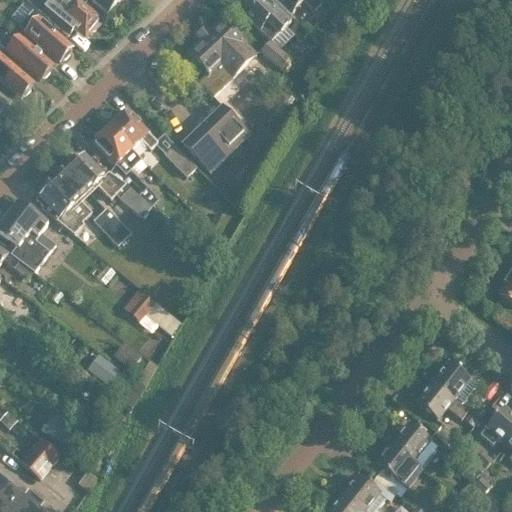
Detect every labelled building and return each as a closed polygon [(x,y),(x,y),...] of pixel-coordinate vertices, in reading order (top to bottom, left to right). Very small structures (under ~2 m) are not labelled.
[(78,33),(85,38),(92,30),(94,31),(98,26),(98,23),(100,20),(75,0),(73,0),(67,7),(58,0),(51,0),(49,4),(44,0),(28,0),(26,3),(50,22),(71,41),(78,33)] [(92,0),(107,12),(116,0),(92,0)] [(255,0),(237,0),(238,4),(235,7),(259,30),(271,41),(289,23),(265,0),(261,0),(259,3),(255,0)] [(288,17),(303,1),(313,11),(322,2),(320,0),(273,0),(281,7),(279,8),(288,17)] [(68,52),(71,49),(46,28),(30,12),(23,18),(16,27),(58,63),(60,61),(63,61),(68,55),(68,52)] [(199,84),(212,98),(233,78),(255,56),(243,44),(244,43),(221,20),(187,54),(207,74),(205,76),(206,77),(199,84)] [(299,40),(304,34),(296,26),(290,32),(299,40)] [(0,39),(0,48),(39,81),(42,77),(45,77),(49,72),(49,69),(51,66),(26,45),(15,36),(12,41),(4,35),(0,39)] [(281,74),(286,69),(264,49),(258,54),(281,74)] [(0,81),(20,99),(23,95),(25,95),(30,89),(30,87),(32,84),(8,64),(0,57),(0,81)] [(249,135),(222,108),(183,146),(210,174),(249,135)] [(108,126),(131,151),(140,142),(150,152),(156,146),(146,135),(147,134),(126,112),(118,120),(116,118),(108,126)] [(158,201),(139,182),(129,172),(140,161),(131,151),(108,126),(99,135),(100,137),(92,145),(113,168),(108,173),(130,190),(152,208),(158,201)] [(186,179),(197,169),(174,146),(164,156),(186,179)] [(103,178),(81,155),(73,163),(69,163),(66,166),(66,170),(59,176),(81,200),(95,187),(109,202),(115,197),(141,220),(151,209),(129,191),(107,175),(103,178)] [(81,200),(59,176),(52,183),(49,182),(44,187),(45,189),(37,197),(46,206),(41,210),(73,236),(82,228),(80,225),(90,216),(77,203),(81,200)] [(10,223),(49,253),(55,246),(39,234),(45,225),(15,202),(6,214),(13,219),(10,223)] [(129,235),(106,211),(104,211),(92,223),(116,248),(129,235)] [(13,219),(6,214),(0,221),(0,235),(17,249),(12,256),(32,271),(34,273),(49,253),(10,223),(13,219)] [(12,256),(0,247),(0,263),(2,261),(26,279),(32,271),(12,256)] [(511,274),(499,294),(511,302),(511,274)] [(137,289),(121,309),(138,321),(153,302),(137,289)] [(113,355),(130,369),(140,356),(123,342),(113,355)] [(97,356),(86,370),(109,387),(118,394),(129,379),(120,373),(97,356)] [(431,384),(452,401),(459,406),(476,386),(447,363),(431,384)] [(466,412),(452,401),(431,384),(414,404),(435,421),(444,409),(459,421),(466,412)] [(479,403),(471,413),(479,419),(486,409),(479,403)] [(491,445),(496,439),(504,446),(511,436),(511,417),(501,409),(484,429),(479,435),(491,445)] [(15,420),(5,412),(0,417),(0,422),(7,429),(15,420)] [(464,420),(473,427),(477,421),(468,414),(464,420)] [(66,422),(54,440),(77,455),(89,437),(66,422)] [(408,424),(392,445),(419,467),(420,467),(419,467),(435,448),(436,447),(425,439),(408,424)] [(21,460),(40,476),(56,456),(37,441),(21,460)] [(402,487),(418,467),(392,445),(375,465),(402,487)] [(476,460),(485,468),(492,460),(482,453),(476,460)] [(470,477),(474,480),(483,469),(474,461),(467,469),(473,474),(470,477)] [(0,511),(44,511),(0,475),(0,511)] [(373,511),(384,498),(367,485),(357,476),(340,497),(358,511),(373,511)] [(480,478),(473,485),(482,493),(489,485),(480,478)] [(483,511),(494,511),(496,510),(479,494),(472,501),(483,511)] [(358,511),(340,497),(327,511),(358,511)] [(411,508),(416,511),(424,511),(429,507),(430,507),(421,498),(411,508)]
